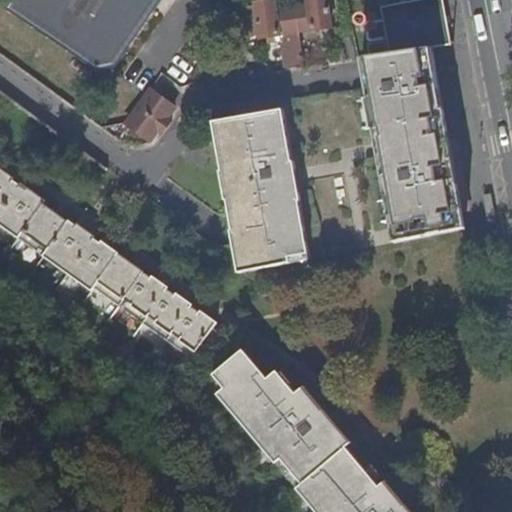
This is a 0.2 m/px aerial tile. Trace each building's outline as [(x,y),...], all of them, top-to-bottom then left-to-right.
[(15,0),(8,10),(99,72),(117,70),(164,0),(15,0)] [(267,36),(268,44),(280,42),(284,70),(304,66),(298,31),(331,25),(327,0),(308,0),(309,5),(277,9),(275,0),(257,3),(262,37),(267,36)] [(434,46),(454,43),(445,0),(426,0),(385,8),(393,52),(434,46)] [(238,6),(245,40),(262,37),(257,3),(238,6)] [(242,40),(245,40),(238,6),(235,7),(242,40)] [(367,56),(387,53),(385,40),(365,44),(367,56)] [(362,57),(368,88),(441,78),(434,46),(393,52),(387,53),(367,56),(362,57)] [(441,78),(368,88),(396,240),(467,225),(441,78)] [(163,130),(167,133),(176,120),(172,118),(179,107),(155,91),(130,123),(156,141),(163,130)] [(221,153),(242,264),(256,262),(257,268),(288,261),(287,256),(306,253),(298,203),(300,202),(299,194),(297,194),(293,171),(295,170),(293,162),(292,162),(284,110),(238,116),(239,124),(222,127),(226,152),(221,153)] [(0,230),(6,236),(10,231),(18,238),(15,242),(40,261),(43,257),(52,263),(49,268),(63,278),(67,275),(75,281),(72,285),(86,295),(88,293),(184,365),(191,356),(206,335),(210,330),(186,311),(162,293),(139,276),(139,275),(115,257),(105,249),(103,250),(90,241),(92,239),(81,231),(80,233),(66,222),(65,223),(41,205),(44,203),(35,196),(33,198),(18,186),(5,177),(7,175),(0,169),(0,230)] [(206,335),(191,356),(201,364),(216,343),(206,335)] [(245,346),(215,370),(226,384),(223,387),(238,403),(240,401),(247,408),(239,414),(277,459),(283,455),(312,491),(307,496),(320,511),(414,511),(406,501),(405,502),(386,479),(380,483),(347,443),(353,439),(325,405),(324,406),(304,383),(297,389),(278,366),(269,374),(245,346)]
